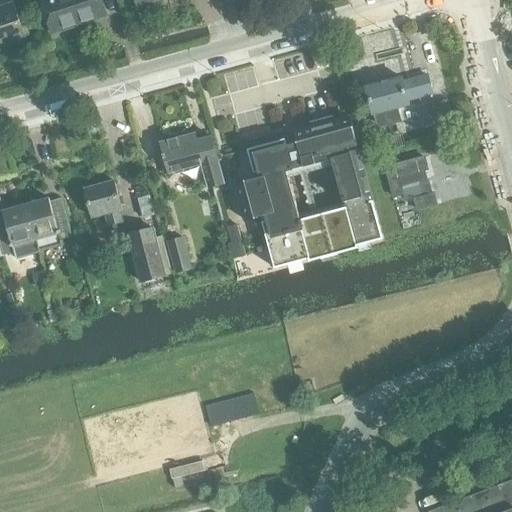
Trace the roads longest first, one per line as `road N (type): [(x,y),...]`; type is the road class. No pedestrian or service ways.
road 1 (tertiary): [(0,113),(426,0)]
road 2 (residential): [(511,323),(485,351),(365,410),(320,511)]
road 3 (residential): [(511,150),(475,0)]
